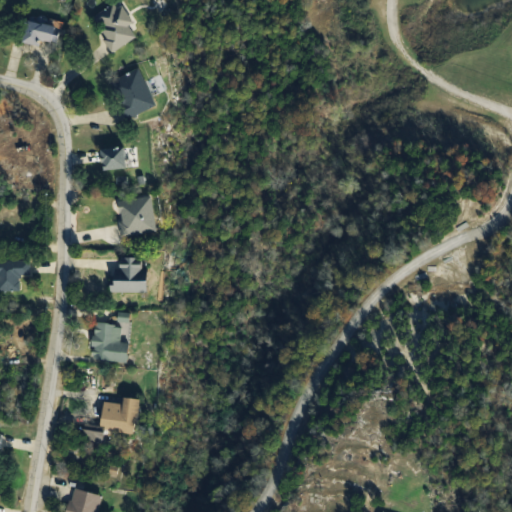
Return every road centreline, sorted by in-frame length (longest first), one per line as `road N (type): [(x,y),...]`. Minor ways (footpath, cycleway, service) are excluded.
road 1 (residential): [(260,511),(308,399),(366,314),(403,279),(485,226),(511,190),(499,102),(427,70),(401,38),(391,0)]
road 2 (residential): [(0,89),(45,108),(58,125),(63,157),(58,329),(32,511)]
